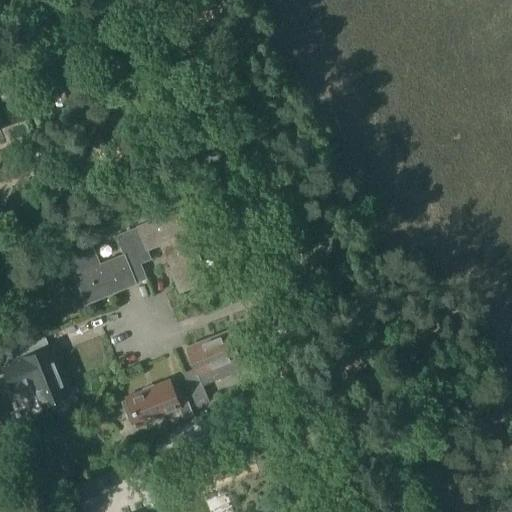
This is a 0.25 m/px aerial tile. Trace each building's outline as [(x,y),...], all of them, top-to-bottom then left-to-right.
[(191,188),(192,191),(194,198),(198,196),(203,195),(201,189),(200,185),(195,186),(191,188)] [(138,266),(141,265),(152,260),(147,250),(161,245),(166,258),(170,257),(174,266),(170,267),(180,292),(209,280),(209,279),(205,281),(196,258),(199,257),(180,210),(125,233),(138,266)] [(98,267),(92,250),(68,260),(74,276),(86,305),(112,294),(111,291),(120,287),(121,291),(147,280),(141,265),(138,266),(125,233),(115,237),(123,256),(98,267)] [(195,368),(183,373),(197,406),(209,401),(202,385),(244,368),(239,357),(229,331),(187,347),(195,368)] [(49,347),(49,346),(47,346),(42,335),(4,352),(0,353),(0,366),(2,365),(11,388),(30,381),(41,407),(69,395),(58,369),(55,371),(46,348),(49,347)] [(169,381),(123,399),(134,427),(178,410),(181,420),(192,416),(187,403),(179,406),(169,381)] [(134,477),(156,468),(151,454),(129,462),(134,477)]
